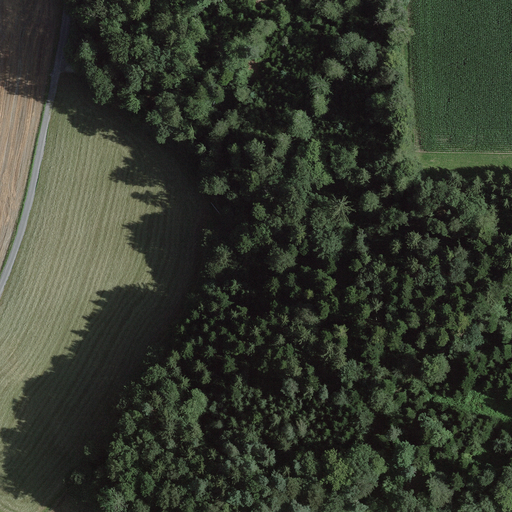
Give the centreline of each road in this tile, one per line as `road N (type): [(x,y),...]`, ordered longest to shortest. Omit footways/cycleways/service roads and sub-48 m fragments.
road 1 (track): [(0,291),(23,232),(67,0)]
road 2 (track): [(511,289),(383,410),(369,459),(389,511)]
